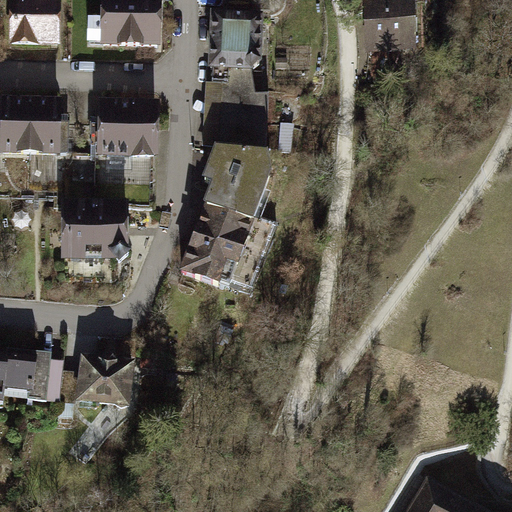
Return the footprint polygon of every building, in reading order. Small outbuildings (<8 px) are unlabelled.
[(10,0),(9,46),(56,47),(56,0),(10,0)] [(103,0),(101,45),(155,47),(156,0),(103,0)] [(370,45),(405,44),(404,0),(381,0),(370,0),(370,38),(370,45)] [(207,206),(181,277),(246,300),(276,228),(253,221),(270,178),(265,155),(268,95),(255,96),(249,73),(256,65),(259,19),(210,15),(210,25),(208,84),(217,84),(214,151),(203,185),(212,190),(207,206)] [(0,152),(67,154),(67,127),(62,127),(56,127),(55,108),(2,109),(1,125),(0,124),(0,152)] [(85,158),(151,159),(152,113),(125,111),(100,111),(101,128),(86,127),(85,158)] [(63,212),(62,262),(112,262),(118,268),(126,260),(122,256),(122,225),(123,211),(63,212)] [(9,360),(0,358),(0,413),(1,413),(4,388),(27,391),(25,404),(44,406),(48,364),(9,360)] [(83,365),(79,401),(123,406),(127,370),(112,369),(105,363),(98,366),(83,365)] [(404,511),(483,511),(425,479),(404,511)]
